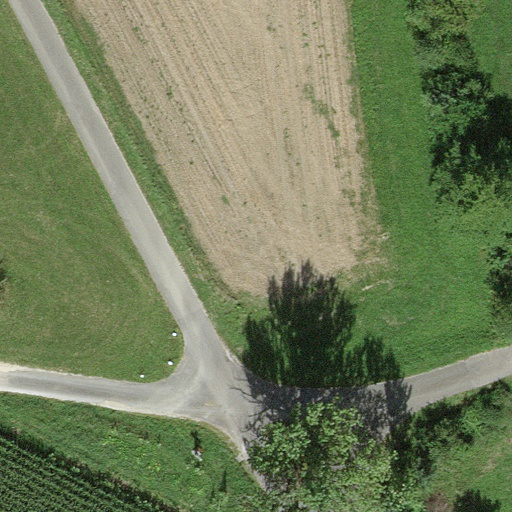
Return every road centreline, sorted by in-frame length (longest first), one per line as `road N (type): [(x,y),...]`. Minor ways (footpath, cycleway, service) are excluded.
road 1 (track): [(16,0),(198,341),(219,414),(283,511)]
road 2 (track): [(511,350),(390,393),(219,414)]
road 3 (track): [(0,382),(219,414)]
